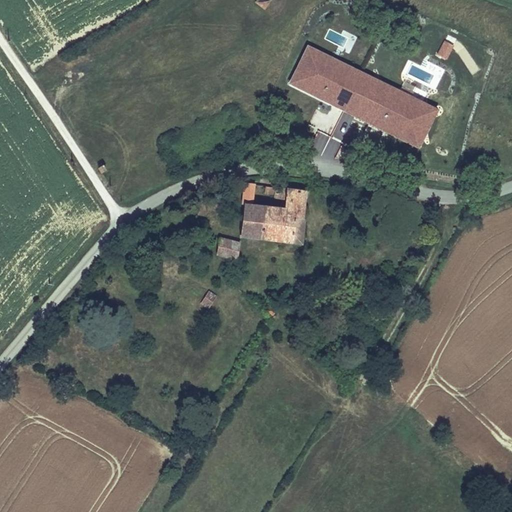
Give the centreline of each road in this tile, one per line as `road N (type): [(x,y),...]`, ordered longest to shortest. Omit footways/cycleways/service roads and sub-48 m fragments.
road 1 (tertiary): [(511,185),(468,196),(430,194),(295,166),(201,179),(122,221),(0,365)]
road 2 (track): [(122,221),(0,37)]
